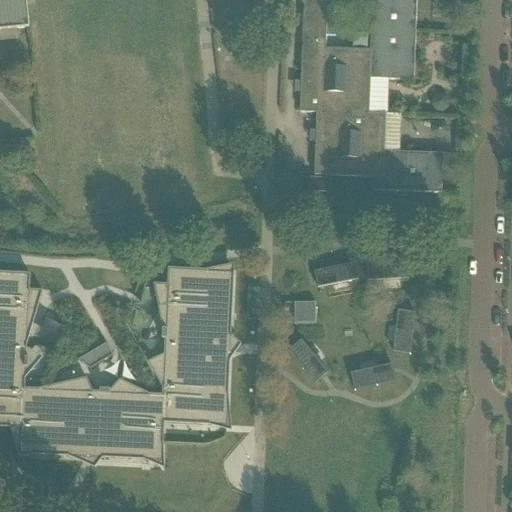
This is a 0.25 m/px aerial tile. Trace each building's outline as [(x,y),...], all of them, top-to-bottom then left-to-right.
[(0,0),(0,32),(29,29),(26,2),(26,0),(0,0)] [(75,0),(81,98),(126,96),(128,129),(108,130),(111,170),(62,173),(63,204),(176,199),(177,203),(186,203),(179,194),(194,183),(186,41),(165,13),(166,34),(151,35),(172,63),(123,65),(119,0),(139,0),(140,13),(185,10),(184,0),(75,0)] [(372,31),(416,32),(416,0),(304,0),(303,29),(337,30),(337,23),(328,22),(328,8),(373,10),(372,31)] [(372,192),(442,195),(443,155),(385,153),(386,115),(369,114),(370,80),(414,82),(416,32),(372,31),(371,52),(327,50),(327,38),(337,38),(337,30),(303,29),(300,114),(317,114),(315,177),(373,179),(372,192)] [(298,179),(298,193),(331,194),(331,180),(298,179)] [(333,270),(315,273),(318,290),(358,281),(355,266),(356,265),(355,264),(333,269),(333,270)] [(386,265),(367,266),(368,283),(409,281),(408,265),(409,265),(409,264),(386,265)] [(0,428),(10,429),(20,429),(19,455),(38,456),(144,461),(162,462),(163,437),(164,424),(206,426),(226,427),(228,390),(229,364),(230,338),(233,275),(200,273),(169,272),(168,288),(155,288),(159,309),(166,309),(166,331),(163,331),(162,341),(166,341),(165,356),(163,391),(163,397),(151,397),(110,395),(110,392),(101,391),(100,394),(25,390),(25,380),(27,349),(27,344),(28,318),(28,315),(36,315),(42,293),(29,291),(29,277),(0,275),(0,428)] [(315,304),(295,304),(295,325),(316,325),(315,304)] [(398,313),(393,354),(409,355),(409,356),(410,356),(413,333),(415,315),(398,313)] [(289,352),(288,353),(303,371),(303,370),(315,385),(328,374),(302,342),(289,353),(289,352)] [(391,366),(351,375),(355,391),(354,391),(354,392),(377,387),(395,383),(391,366)] [(339,449),(347,422),(308,412),(300,439),(339,449)] [(318,485),(326,450),(292,442),(284,477),(318,485)]
